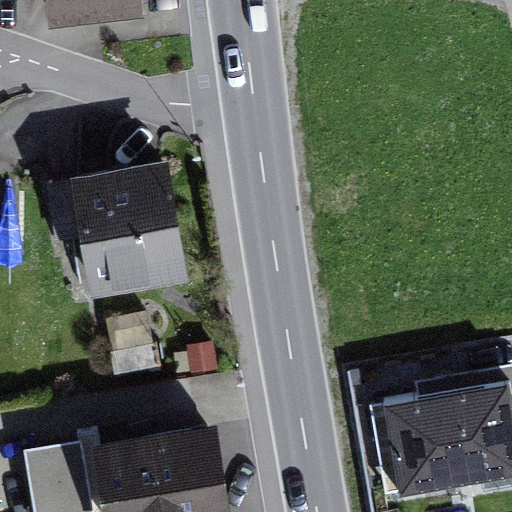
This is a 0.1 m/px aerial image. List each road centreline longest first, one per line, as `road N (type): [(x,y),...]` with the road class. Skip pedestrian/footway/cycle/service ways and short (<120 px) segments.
road 1 (secondary): [(316,511),(254,105)]
road 2 (residential): [(0,63),(171,109),(254,105)]
